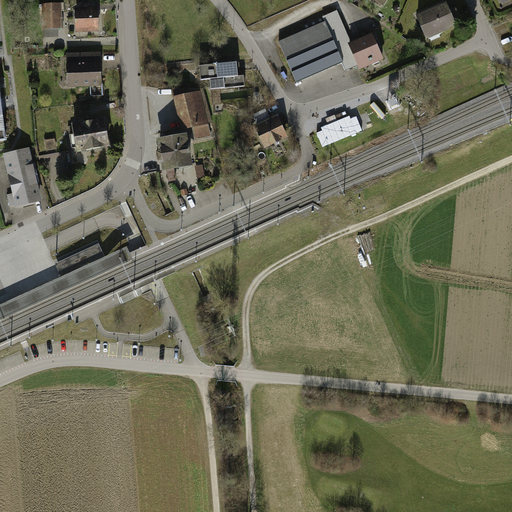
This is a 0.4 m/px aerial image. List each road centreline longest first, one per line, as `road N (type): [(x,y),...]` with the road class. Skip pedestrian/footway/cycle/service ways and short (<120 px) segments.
road 1 (track): [(256,511),(243,374),(246,289),(269,265),(511,157)]
road 2 (unclassified): [(0,380),(51,362),(122,361),(511,399)]
road 3 (residential): [(217,0),(291,114),(488,39),(471,0)]
road 4 (residential): [(127,0),(138,146),(127,172),(108,195),(0,244)]
road 5 (track): [(218,511),(207,370)]
